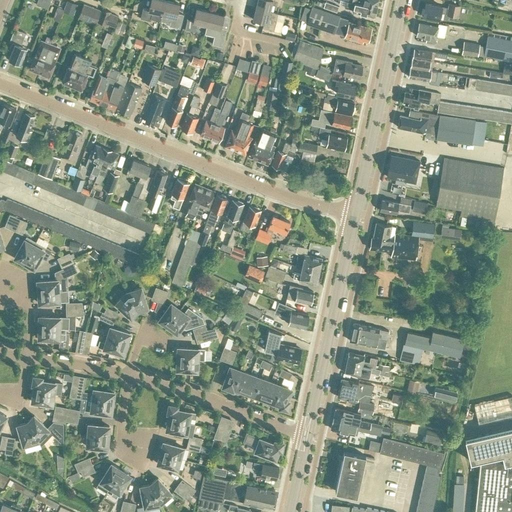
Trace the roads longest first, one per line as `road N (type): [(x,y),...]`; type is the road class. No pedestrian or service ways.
road 1 (unclassified): [(354,213),(254,184),(0,83)]
road 2 (tertiary): [(306,436),(354,213)]
road 3 (tertiary): [(354,213),(401,0)]
road 4 (residential): [(126,376),(306,436)]
